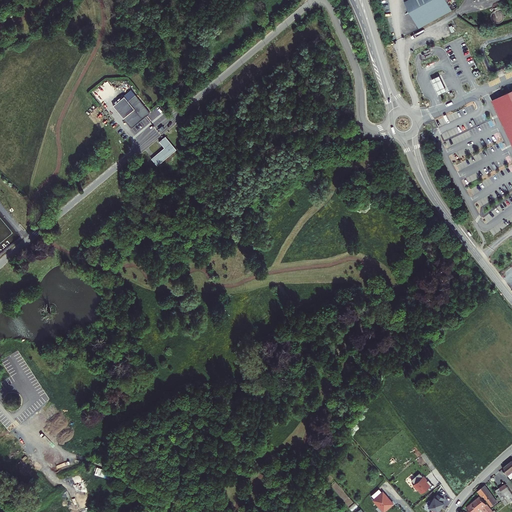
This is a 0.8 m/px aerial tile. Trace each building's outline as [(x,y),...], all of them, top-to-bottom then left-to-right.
[(408,0),(405,2),(420,28),(452,10),(446,0),(408,0)] [(439,74),(432,78),(439,94),(447,90),(442,79),(439,74)] [(511,90),(491,100),(511,143),(511,135),(507,125),(504,113),(511,109),(511,90)] [(135,95),(128,101),(135,109),(124,118),(125,120),(141,102),(135,95)] [(124,96),(113,105),(124,118),(135,109),(128,101),(124,96)] [(150,113),(141,102),(125,120),(132,128),(150,113)] [(165,136),(159,141),(164,147),(151,158),(157,165),(176,149),(165,136)] [(511,461),(503,469),(509,476),(511,473),(511,461)] [(411,479),(414,483),(413,484),(422,493),(431,484),(424,475),(423,476),(421,473),(420,474),(419,473),(411,479)] [(511,492),(505,483),(499,488),(505,497),(511,493),(511,494),(511,492)] [(486,485),(479,489),(487,499),(492,505),(498,501),(486,485)] [(499,488),(496,490),(503,499),(505,497),(499,488)] [(373,499),(384,511),(394,502),(383,490),(373,499)] [(428,506),(438,511),(444,500),(443,499),(444,497),(437,493),(436,495),(435,495),(428,506)] [(505,497),(503,499),(506,504),(511,499),(511,494),(511,493),(505,497)] [(480,495),(471,502),(477,511),(478,511),(477,509),(480,507),(484,511),(493,511),(492,509),(491,510),(480,495)] [(471,502),(466,506),(470,511),(476,511),(477,511),(471,502)]
